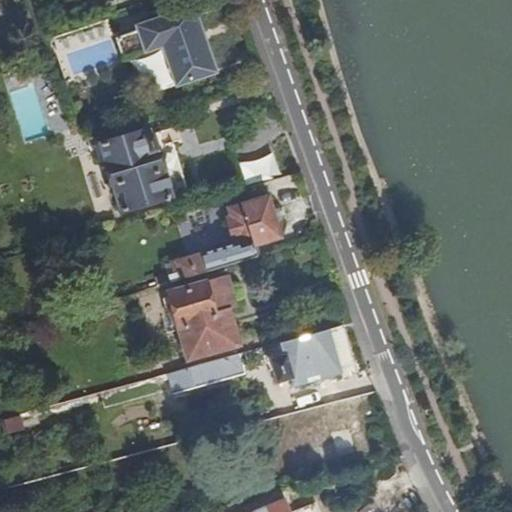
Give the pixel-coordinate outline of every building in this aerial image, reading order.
[(148,95),(206,74),(192,34),(202,31),(194,8),(184,11),(183,10),(154,20),(155,24),(116,38),(123,59),(134,55),(148,95)] [(192,34),(206,74),(216,70),(202,31),(192,34)] [(175,142),(157,146),(152,148),(147,135),(145,129),(100,142),(121,209),(189,188),(175,142)] [(152,148),(157,146),(153,134),(147,135),(152,148)] [(167,283),(258,256),(254,244),(282,235),(268,193),(229,205),(230,206),(216,211),(219,220),(214,222),(221,247),(159,265),(162,275),(144,280),(146,288),(166,282),(167,283)] [(227,275),(207,281),(215,310),(229,307),(230,308),(237,306),(227,275)] [(215,310),(207,281),(170,292),(189,358),(240,344),(230,308),(229,307),(215,310)] [(349,364),(338,325),(281,341),(285,355),(273,358),(279,377),(290,374),(294,385),(341,372),(341,366),(349,364)] [(41,343),(38,334),(25,338),(27,348),(41,343)] [(248,356),(247,351),(214,360),(164,374),(169,393),(246,371),(242,358),(248,356)] [(20,416),(4,419),(7,432),(23,428),(20,416)] [(292,511),(286,497),(251,511),(292,511)]
